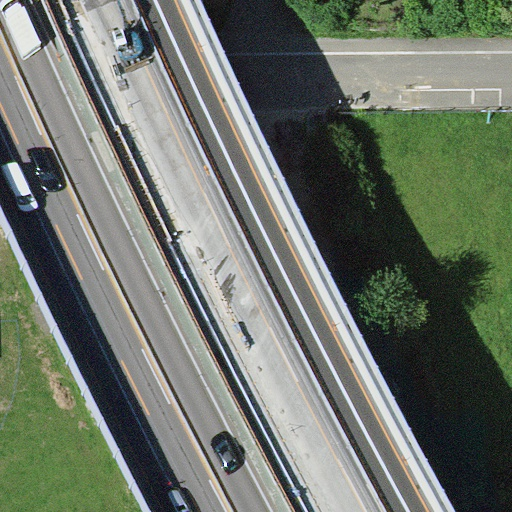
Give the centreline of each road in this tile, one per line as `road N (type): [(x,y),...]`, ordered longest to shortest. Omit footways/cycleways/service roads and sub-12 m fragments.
road 1 (motorway): [(363,511),(209,219),(114,0)]
road 2 (motorway): [(0,40),(81,245),(227,511)]
road 3 (residential): [(0,91),(292,82)]
road 4 (residential): [(292,82),(511,75)]
